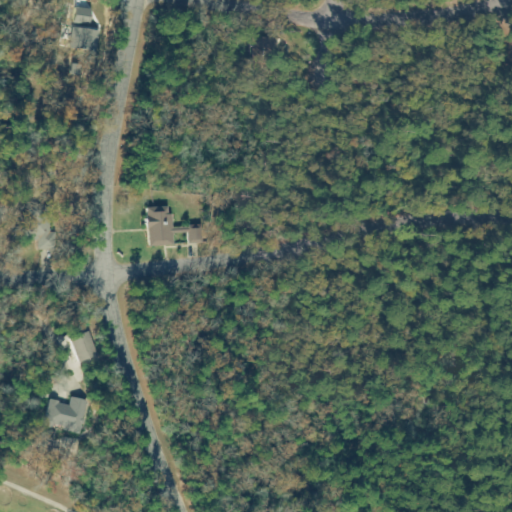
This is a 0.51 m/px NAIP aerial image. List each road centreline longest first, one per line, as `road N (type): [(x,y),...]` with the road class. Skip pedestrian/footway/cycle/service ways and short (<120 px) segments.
road 1 (residential): [(177,511),(144,406),(120,361),(85,222),(85,0)]
road 2 (residential): [(85,222),(511,173)]
